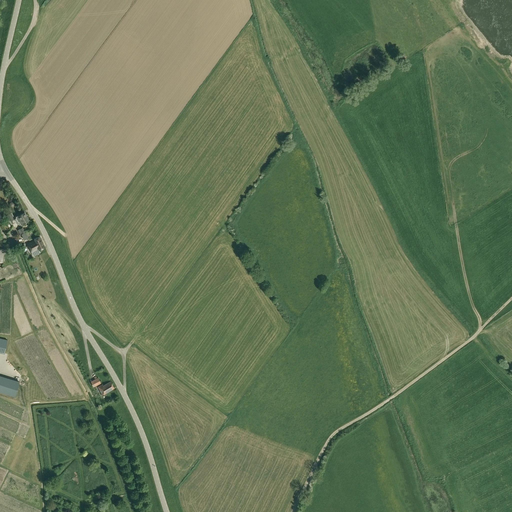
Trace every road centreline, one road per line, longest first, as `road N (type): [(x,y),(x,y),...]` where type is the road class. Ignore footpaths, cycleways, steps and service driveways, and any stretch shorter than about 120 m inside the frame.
road 1 (tertiary): [(166,511),(129,405),(5,169)]
road 2 (track): [(293,511),(331,433),(396,394),(511,298)]
road 3 (track): [(487,125),(448,171),(463,274),(481,328)]
